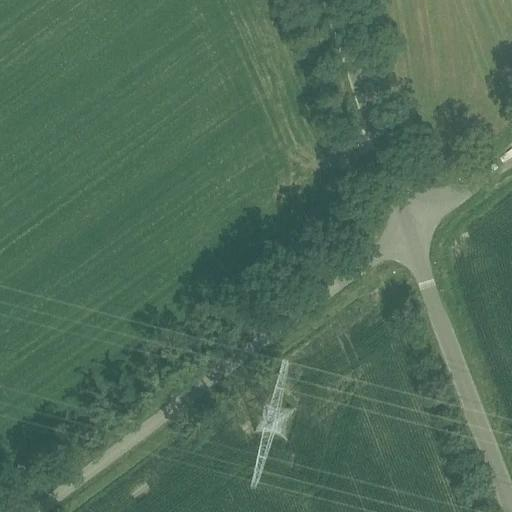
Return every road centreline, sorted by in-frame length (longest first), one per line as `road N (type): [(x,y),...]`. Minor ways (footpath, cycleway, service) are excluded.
road 1 (unclassified): [(35,511),(408,229)]
road 2 (unclassified): [(510,511),(408,229)]
road 3 (unclassified): [(408,229),(337,20)]
road 4 (unclassified): [(408,229),(511,152)]
